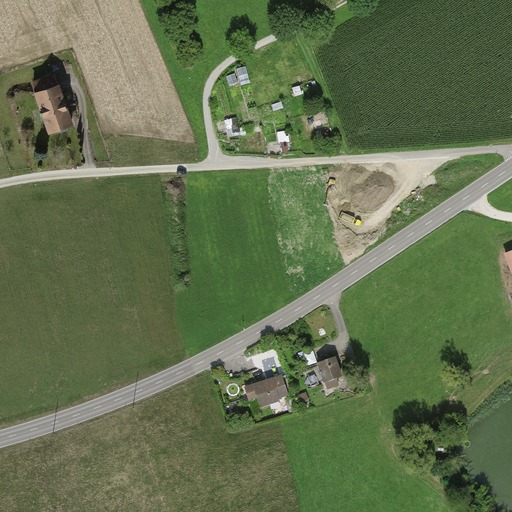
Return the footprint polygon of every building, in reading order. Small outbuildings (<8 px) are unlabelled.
[(237,69),(241,85),(250,83),(247,67),(237,69)] [(292,84),(315,78),(313,71),(290,78),(292,84)] [(31,84),(47,135),(73,127),(57,76),(31,84)] [(227,78),(229,86),(237,84),(235,76),(227,78)] [(293,89),(295,96),(302,95),(300,87),(293,89)] [(272,105),(274,111),(283,108),(282,102),(272,105)] [(305,115),(309,131),(330,125),(325,110),(305,115)] [(229,137),(241,135),(237,118),(226,121),(229,137)] [(249,131),(250,147),(266,147),(265,131),(249,131)] [(278,132),(279,143),(290,142),(289,131),(278,132)] [(291,144),(281,146),(282,152),(293,151),(291,144)] [(325,358),(317,361),(327,389),(340,385),(337,377),(343,375),(336,354),(325,358)] [(288,394),(280,371),(244,384),(249,399),(257,396),(261,407),(281,400),(280,397),(288,394)] [(294,396),(286,399),(289,406),(297,403),(294,396)]
